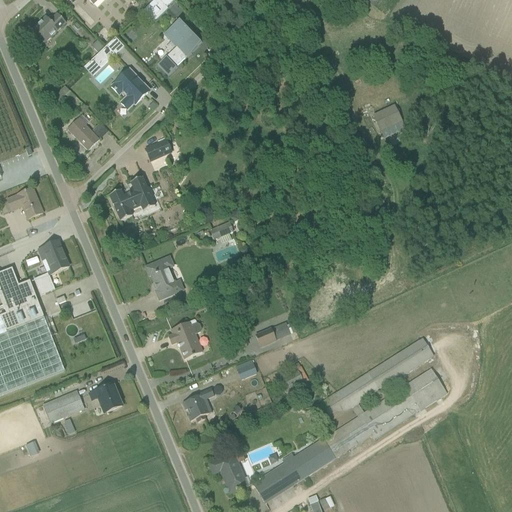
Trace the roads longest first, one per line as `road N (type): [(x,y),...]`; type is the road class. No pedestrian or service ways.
road 1 (residential): [(65,198),(196,511)]
road 2 (residential): [(279,0),(65,198)]
road 3 (residential): [(0,39),(65,198)]
